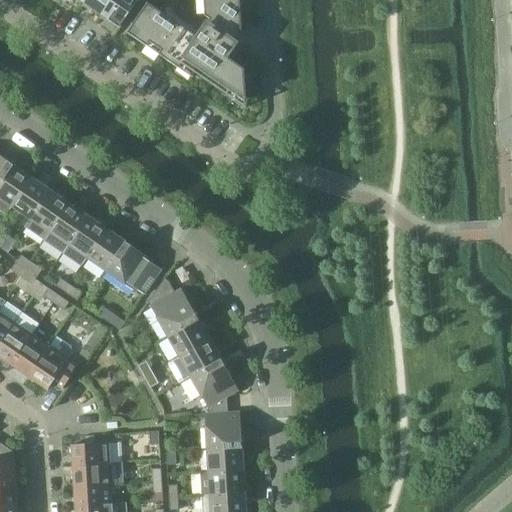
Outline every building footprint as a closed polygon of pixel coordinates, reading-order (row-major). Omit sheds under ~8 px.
[(84,0),(83,3),(100,15),(110,0),(84,0)] [(110,0),(100,15),(119,28),(138,0),(110,0)] [(238,0),(196,0),(196,10),(210,20),(197,38),(147,4),(127,33),(178,69),(181,64),(246,109),(243,70),(226,58),(238,40),(242,42),(238,0)] [(0,184),(13,166),(0,156),(0,184)] [(0,184),(0,199),(11,207),(31,178),(13,166),(0,184)] [(11,207),(30,220),(50,191),(31,178),(11,207)] [(24,228),(43,241),(69,204),(50,191),(30,220),(24,228)] [(43,241),(62,254),(87,217),(69,204),(43,241)] [(81,267),(86,259),(106,230),(87,217),(62,254),(81,267)] [(86,259),(105,272),(125,242),(106,230),(86,259)] [(154,262),(125,242),(105,272),(134,291),(154,262)] [(21,256),(16,263),(24,269),(29,262),(21,256)] [(26,270),(37,278),(42,270),(29,262),(24,269),(26,270)] [(10,271),(21,278),(26,270),(24,269),(16,263),(10,271)] [(26,270),(21,278),(32,285),(37,278),(26,270)] [(167,338),(198,321),(180,290),(175,293),(164,278),(148,303),(150,307),(167,338)] [(56,285),(66,292),(71,286),(60,279),(56,285)] [(71,286),(66,292),(76,300),(81,293),(71,286)] [(42,296),(53,303),(58,296),(47,288),(42,296)] [(58,296),(53,303),(63,310),(68,303),(58,296)] [(4,301),(0,308),(0,344),(15,323),(16,324),(22,314),(4,301)] [(115,316),(110,323),(120,330),(125,323),(115,316)] [(167,338),(179,357),(209,340),(198,321),(167,338)] [(32,334),(16,324),(15,323),(0,344),(0,357),(11,365),(32,334)] [(11,365),(27,377),(48,346),(32,334),(11,365)] [(48,346),(27,377),(47,390),(52,382),(62,389),(78,366),(68,359),(72,353),(71,347),(56,337),(49,347),(48,346)] [(179,384),(190,378),(190,377),(220,360),(209,340),(179,357),(179,358),(168,364),(179,384)] [(86,344),(79,356),(86,361),(94,349),(86,344)] [(238,391),(220,360),(190,377),(190,378),(207,408),(238,391)] [(138,366),(144,377),(152,373),(146,362),(138,366)] [(152,373),(144,377),(150,388),(158,383),(152,373)] [(204,415),(206,450),(241,448),(239,413),(204,415)] [(150,445),(159,444),(158,432),(149,432),(150,445)] [(71,445),(72,466),(109,464),(121,463),(120,442),(71,445)] [(0,484),(15,483),(13,452),(0,443),(0,484)] [(206,450),(208,473),(243,471),(241,448),(206,450)] [(174,465),(173,452),(165,453),(166,466),(174,465)] [(109,464),(72,466),(73,486),(111,484),(109,464)] [(152,481),(161,481),(160,468),(151,469),(152,481)] [(200,474),(201,496),(244,493),(243,471),(208,473),(200,474)] [(162,494),(161,481),(152,481),(153,494),(162,494)] [(0,484),(0,506),(17,506),(15,483),(0,484)] [(73,486),(75,507),(112,504),(111,484),(73,486)] [(167,486),(168,498),(176,498),(175,485),(167,486)] [(201,496),(202,511),(245,511),(244,493),(201,496)] [(176,498),(168,498),(169,511),(177,510),(176,498)]
